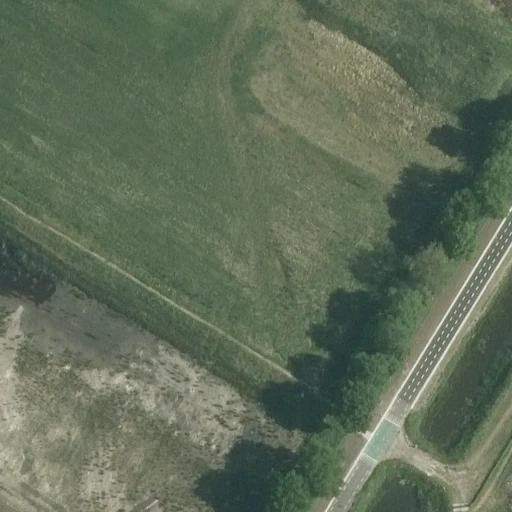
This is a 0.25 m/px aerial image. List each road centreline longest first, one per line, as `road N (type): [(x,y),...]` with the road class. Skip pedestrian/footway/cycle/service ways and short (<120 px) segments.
road 1 (tertiary): [(340,511),(511,230)]
road 2 (track): [(511,423),(470,499),(314,393)]
